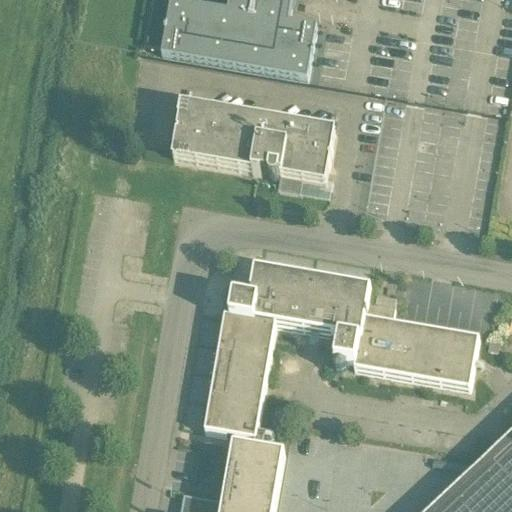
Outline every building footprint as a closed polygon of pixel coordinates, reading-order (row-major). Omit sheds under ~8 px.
[(172,7),(162,61),(241,74),(308,86),(318,32),(289,27),(292,12),(295,12),(297,12),(298,5),(296,5),(293,4),(293,0),(231,0),(228,17),(172,7)] [(182,113),(173,165),(269,182),(270,183),(270,184),(271,185),(272,185),(273,186),(274,186),(275,186),(276,186),(278,186),(279,185),(280,184),(280,183),(282,184),(280,195),(300,199),(302,187),(327,191),(337,137),(284,128),(277,127),(193,113),(183,111),(182,113)] [(205,438),(256,447),(255,450),(265,452),(267,439),(259,438),(277,332),(332,341),(331,349),(337,350),(333,373),(337,377),(342,378),(347,374),(348,370),(355,371),(354,376),(471,396),(480,344),(393,329),(396,314),(369,309),(372,295),(255,274),(250,304),(229,300),(224,304),(223,309),(227,314),(231,315),(230,322),(225,321),(205,438)] [(490,345),(488,355),(499,357),(500,347),(490,345)] [(511,511),(511,439),(434,511),(511,511)] [(276,511),(285,459),(264,455),(265,452),(255,450),(254,454),(234,450),(223,509),(209,506),(207,511),(276,511)]
